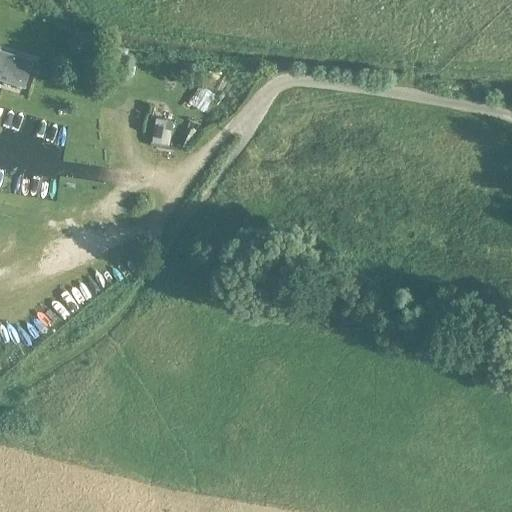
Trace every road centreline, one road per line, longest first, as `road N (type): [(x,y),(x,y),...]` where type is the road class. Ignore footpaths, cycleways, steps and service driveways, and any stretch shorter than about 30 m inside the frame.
road 1 (track): [(0,407),(116,319),(236,148),(248,117)]
road 2 (track): [(131,121),(136,157),(171,182),(161,213),(0,300)]
road 3 (unclassified): [(248,117),(270,88),(290,80),(511,116)]
road 4 (track): [(110,175),(171,182),(248,117)]
